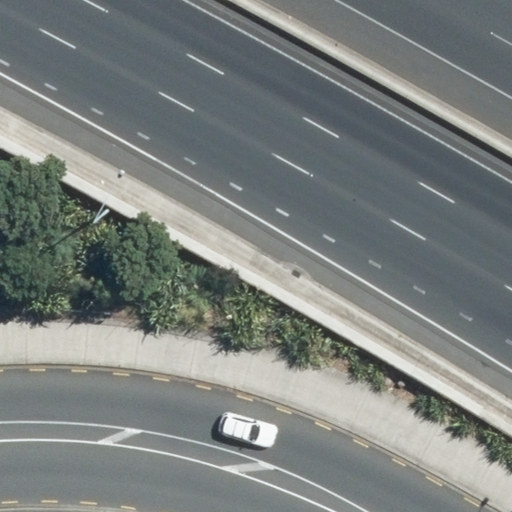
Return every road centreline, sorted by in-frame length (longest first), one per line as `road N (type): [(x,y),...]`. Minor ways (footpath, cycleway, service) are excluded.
road 1 (motorway): [(511,239),(79,0)]
road 2 (tertiary): [(330,511),(265,480),(56,444),(0,453)]
road 3 (motorway): [(383,0),(511,70)]
